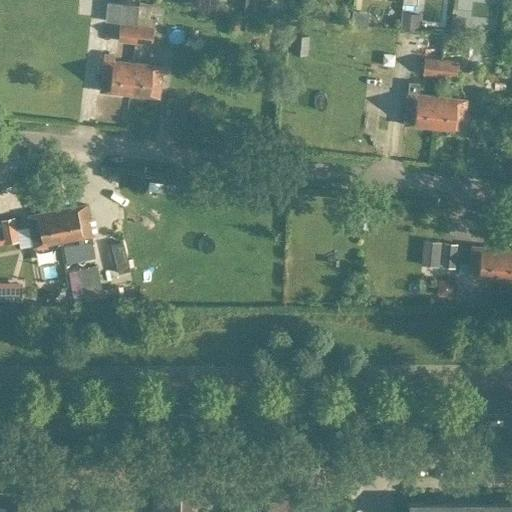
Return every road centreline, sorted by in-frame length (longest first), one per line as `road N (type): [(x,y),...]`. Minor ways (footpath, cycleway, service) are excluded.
road 1 (residential): [(511,190),(0,128)]
road 2 (secondary): [(0,417),(511,418)]
road 3 (residential): [(369,511),(371,481),(384,466),(511,465)]
